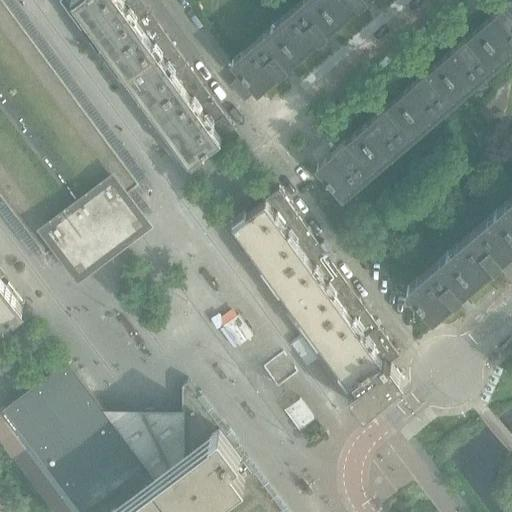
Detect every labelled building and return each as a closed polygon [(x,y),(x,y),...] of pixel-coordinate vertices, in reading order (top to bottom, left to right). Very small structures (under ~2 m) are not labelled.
[(0,0),(0,20),(14,10),(5,0),(0,0)] [(157,20),(142,0),(67,0),(84,23),(88,21),(99,36),(96,40),(108,56),(157,20)] [(339,19),(322,0),(300,0),(273,24),(298,54),(317,38),(317,37),(319,39),(320,38),(322,40),(329,34),(327,31),(328,31),(327,29),(339,19)] [(322,0),(339,19),(357,3),(359,4),(360,4),(362,6),(368,0),(322,0)] [(504,55),(511,48),(511,0),(508,0),(508,1),(506,0),(501,0),(497,4),(496,5),(498,7),(497,8),(499,10),(498,10),(479,25),(504,55)] [(0,75),(40,46),(14,10),(0,20),(0,75)] [(146,108),(195,73),(157,20),(108,56),(120,72),(124,70),(138,89),(135,93),(146,108)] [(298,54),(273,24),(232,59),(243,72),(231,82),(244,97),(256,87),(258,89),(259,88),(258,88),(277,72),(277,71),(279,73),(280,72),(282,75),(289,68),(287,66),(288,65),(287,63),(298,54)] [(464,90),(504,55),(479,25),(467,35),(467,36),(465,34),(463,32),(455,38),(457,41),(456,42),(457,43),(457,44),(438,59),(464,90)] [(66,81),(40,46),(0,75),(0,88),(2,92),(20,116),(36,104),(66,81)] [(424,124),(464,90),(438,59),(427,70),(425,68),(424,69),(422,67),(415,73),(417,76),(416,76),(418,78),(417,79),(398,94),(424,124)] [(235,127),(213,98),(195,73),(146,108),(158,125),(162,123),(173,138),(170,141),(188,166),(206,152),(204,150),(235,127)] [(84,105),(66,81),(36,104),(54,128),(84,105)] [(0,131),(20,116),(2,92),(0,93),(0,131)] [(384,158),(419,128),(424,124),(398,94),(387,104),(385,103),(384,103),(382,101),(375,107),(377,110),(376,111),(377,112),(377,113),(358,129),(384,158)] [(96,184),(72,152),(54,128),(36,104),(20,116),(0,131),(0,136),(16,157),(0,168),(0,190),(45,250),(46,250),(58,241),(44,223),(96,184)] [(102,129),(84,105),(54,128),(72,152),(102,129)] [(139,180),(102,129),(72,152),(96,184),(113,171),(127,190),(139,180)] [(343,194),(384,158),(358,129),(347,138),(347,139),(345,137),(344,138),(342,135),(335,142),(337,144),(336,145),(337,147),(338,146),(318,163),(317,164),(343,194)] [(0,168),(16,157),(0,136),(0,168)] [(142,211),(127,190),(113,171),(96,184),(126,223),(142,211)] [(126,223),(96,184),(44,223),(58,241),(59,242),(74,262),(126,223)] [(399,353),(338,269),(278,187),(263,199),(260,196),(227,220),(245,244),(249,243),(257,254),(255,257),(281,293),(285,291),(294,304),(292,309),(308,330),(319,346),(323,344),(333,359),(331,362),(345,381),(349,380),(354,386),(349,390),(364,411),(404,376),(396,367),(390,359),(399,353)] [(511,195),(496,209),(511,228),(511,195)] [(511,246),(511,228),(496,209),(448,250),(473,280),(492,264),(492,263),(493,263),(494,265),(495,264),(497,267),(505,260),(503,258),(504,257),(502,255),(503,255),(511,246)] [(473,280),(448,250),(407,285),(433,315),(433,314),(452,298),(453,297),(454,299),(455,299),(457,301),(465,294),(463,292),(464,291),(462,289),(463,289),(473,280)] [(8,319),(22,308),(20,306),(22,304),(21,304),(24,302),(8,281),(6,283),(4,281),(0,283),(0,321),(6,317),(8,319)] [(252,333),(238,314),(228,322),(242,341),(252,333)] [(196,511),(255,468),(245,455),(240,448),(234,440),(226,429),(221,423),(216,416),(216,415),(198,390),(197,391),(188,377),(182,382),(182,402),(182,419),(181,419),(170,419),(159,419),(139,419),(114,419),(92,390),(88,393),(78,379),(82,376),(67,357),(0,407),(0,410),(13,428),(18,425),(83,511),(196,511)] [(314,416),(299,397),(289,404),(303,424),(314,416)] [(288,511),(259,472),(258,471),(255,468),(196,511),(288,511)]
